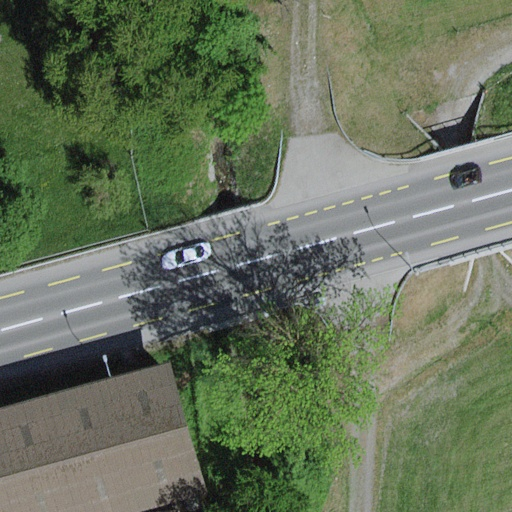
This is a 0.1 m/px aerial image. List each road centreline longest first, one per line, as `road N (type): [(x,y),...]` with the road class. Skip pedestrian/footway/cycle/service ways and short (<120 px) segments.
road 1 (primary): [(511,191),(0,331)]
road 2 (track): [(511,39),(465,61),(449,89),(484,297),(464,328),(364,378)]
road 3 (track): [(360,233),(364,378),(354,511)]
road 4 (track): [(305,248),(311,0)]
